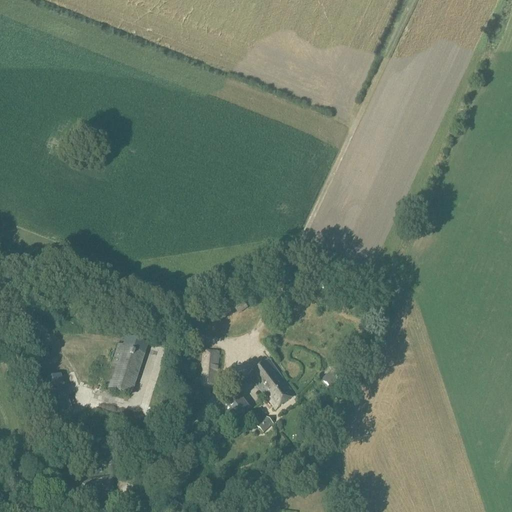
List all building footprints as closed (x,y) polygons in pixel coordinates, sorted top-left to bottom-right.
[(323,280),(320,289),(332,293),(335,284),(323,280)] [(240,315),(248,308),(242,301),(234,308),(240,315)] [(120,338),(118,345),(104,389),(131,398),(147,346),(120,338)] [(201,382),(216,384),(219,351),(204,350),(201,382)] [(296,397),(270,361),(249,376),(275,411),(296,397)] [(334,370),(322,382),(334,395),(346,382),(334,370)] [(73,416),(61,376),(38,384),(50,423),(73,416)] [(241,393),(229,402),(219,410),(231,425),(253,409),(241,393)] [(266,418),(257,427),(264,434),(273,424),(266,418)] [(111,477),(80,481),(82,497),(113,492),(111,477)] [(151,490),(133,495),(137,506),(154,500),(151,490)] [(182,511),(184,509),(174,502),(166,511),(182,511)]
